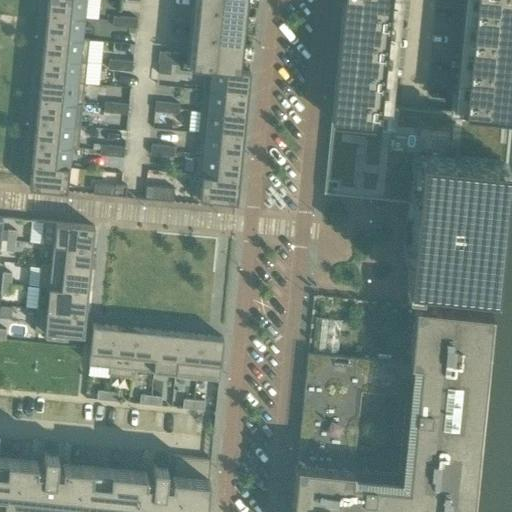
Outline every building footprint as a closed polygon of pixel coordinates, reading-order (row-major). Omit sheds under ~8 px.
[(79,18),(83,18),(85,0),(47,0),(46,14),(79,18)] [(212,67),(240,70),(246,0),(197,0),(191,67),(211,69),(212,67)] [(474,0),(463,115),(511,119),(511,106),(511,0),(342,0),(325,180),(336,181),(335,194),(335,195),(398,201),(398,200),(399,185),(371,183),(377,125),(378,125),(390,2),(389,2),(375,1),(375,0),(474,0)] [(46,14),(44,36),(79,39),(81,40),(83,18),(79,18),(46,14)] [(112,26),(124,27),(125,17),(113,16),(112,26)] [(125,17),(124,27),(136,28),(137,18),(125,17)] [(44,36),(41,57),(79,61),(79,59),(81,40),(79,39),(44,36)] [(101,81),(102,39),(87,38),(85,81),(101,81)] [(159,64),(167,64),(169,53),(159,52),(157,63),(159,64)] [(169,53),(167,64),(171,65),(177,65),(178,53),(169,53)] [(41,57),(39,79),(77,82),(79,61),(41,57)] [(108,69),(119,70),(120,60),(108,59),(108,69)] [(120,60),(119,70),(131,71),(132,61),(120,60)] [(158,73),(170,75),(171,65),(167,64),(159,64),(158,73)] [(211,69),(209,90),(247,94),(249,71),(240,70),(212,67),(211,69)] [(39,79),(37,100),(75,104),(77,82),(39,79)] [(209,90),(207,112),(245,115),(247,94),(209,90)] [(37,100),(35,122),(73,125),(75,104),(37,100)] [(154,111),(166,112),(167,103),(155,101),(154,111)] [(103,112),(115,113),(116,103),(104,102),(103,112)] [(116,103),(115,113),(127,114),(128,104),(116,103)] [(167,103),(166,112),(178,114),(179,104),(167,103)] [(207,112),(205,133),(243,137),(245,115),(207,112)] [(35,122),(33,143),(70,147),(73,125),(35,122)] [(205,133),(203,155),(240,158),(243,137),(205,133)] [(33,143),(31,165),(68,168),(70,147),(33,143)] [(150,154),(162,155),(163,146),(151,144),(150,154)] [(99,155),(111,156),(112,146),(100,145),(99,155)] [(112,146),(111,156),(123,157),(124,147),(112,146)] [(163,146),(162,155),(173,157),(174,147),(163,146)] [(419,152),(414,203),(406,282),(421,283),(483,289),(494,291),(495,281),(495,274),(506,162),(507,161),(505,161),(419,152)] [(203,155),(201,176),(238,180),(240,158),(203,155)] [(68,168),(31,165),(28,187),(66,191),(68,168)] [(238,180),(201,176),(198,199),(236,203),(238,180)] [(92,194),(113,196),(114,186),(93,184),(92,194)] [(114,186),(113,196),(125,197),(126,185),(114,184),(114,186)] [(144,199),(153,200),(155,186),(145,185),(144,199)] [(155,186),(153,200),(172,202),(174,188),(155,186)] [(55,222),(53,245),(92,249),(94,226),(55,222)] [(7,230),(5,240),(14,241),(15,230),(7,230)] [(14,241),(5,240),(4,250),(13,251),(14,241)] [(53,245),(50,266),(89,270),(92,249),(53,245)] [(50,266),(48,288),(87,292),(89,270),(50,266)] [(2,273),(1,283),(10,284),(11,273),(2,273)] [(10,284),(1,283),(0,293),(8,294),(10,284)] [(48,288),(46,309),(85,313),(87,292),(48,288)] [(471,511),(491,312),(414,305),(409,361),(307,351),(291,511),(471,511)] [(85,313),(46,309),(44,332),(46,332),(45,340),(67,342),(68,334),(83,335),(85,313)] [(315,316),(313,350),(338,351),(340,318),(315,316)] [(88,363),(110,365),(114,326),(92,324),(88,363)] [(110,365),(132,367),(136,328),(114,326),(110,365)] [(132,367),(153,370),(157,331),(136,328),(132,367)] [(153,370),(175,372),(179,333),(157,331),(153,370)] [(175,372),(196,374),(200,335),(179,333),(175,372)] [(200,335),(196,374),(219,376),(223,337),(200,335)] [(96,399),(107,400),(108,392),(97,391),(96,399)] [(108,392),(107,400),(117,401),(118,393),(108,392)] [(139,404),(150,405),(151,396),(140,395),(139,404)] [(151,396),(150,405),(160,406),(161,397),(151,396)] [(182,408),(193,409),(194,401),(183,400),(182,408)] [(194,401),(193,409),(203,410),(204,402),(194,401)] [(36,471),(36,462),(0,458),(0,506),(58,511),(205,511),(210,459),(173,455),(171,484),(164,484),(166,467),(153,466),(151,482),(145,482),(146,473),(62,464),(61,473),(55,473),(57,456),(43,455),(42,471),(36,471)]
